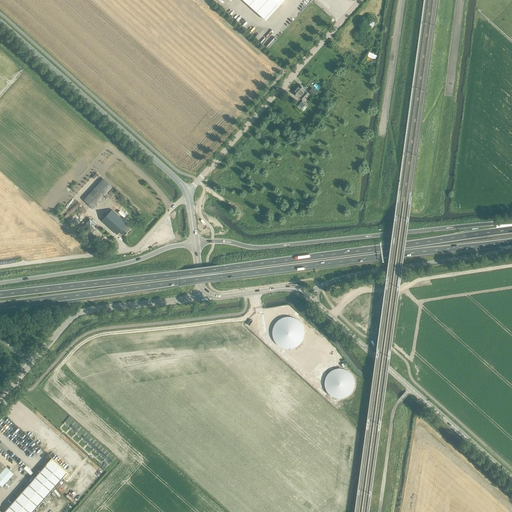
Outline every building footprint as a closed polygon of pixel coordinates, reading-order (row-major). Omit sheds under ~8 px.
[(243,0),(266,20),(284,0),(243,0)] [(301,85),(297,89),(306,97),(309,94),(305,91),(306,90),(301,85)] [(306,97),(297,89),(294,93),(299,98),(300,97),(303,101),(306,97)] [(93,208),(113,187),(103,178),(84,200),(93,208)] [(125,235),(130,229),(127,227),(128,226),(127,224),(127,223),(123,220),(127,215),(120,209),(116,213),(112,210),(102,220),(117,234),(120,231),(125,235)] [(91,234),(98,226),(90,218),(82,226),(91,234)] [(291,316),(286,316),(281,318),(277,321),(274,325),(272,330),(272,335),(274,340),(277,344),(281,347),(286,348),(291,348),(296,347),(300,344),(303,340),(304,335),(304,330),(303,325),(300,321),(296,318),(291,316)] [(304,363),(304,356),(296,356),(296,354),(295,354),(295,360),(296,360),(296,366),(301,366),(301,363),(304,363)] [(350,394),(353,390),(355,385),(355,380),(353,375),(350,371),(345,369),(340,367),(335,368),(330,371),(326,375),(324,380),(324,385),(325,390),(328,394),(332,397),(337,398),(342,398),(346,397),(350,394)] [(5,511),(2,511),(0,510),(0,511),(28,511),(66,470),(53,458),(5,511)] [(0,484),(2,487),(14,474),(0,461),(0,484)]
